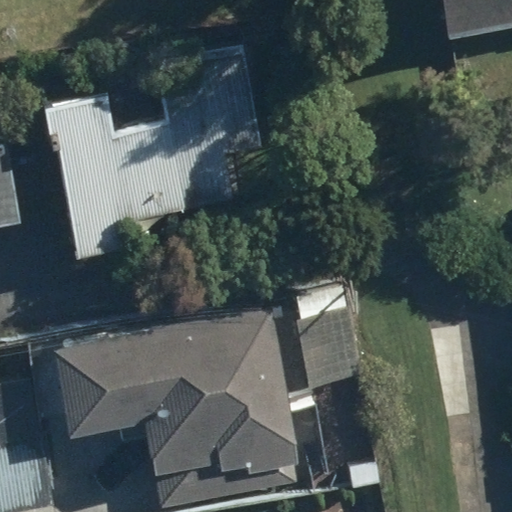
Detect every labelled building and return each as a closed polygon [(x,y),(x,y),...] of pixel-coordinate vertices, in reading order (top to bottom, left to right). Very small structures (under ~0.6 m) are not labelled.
[(511,0),(433,0),(437,19),(511,3),(511,0)] [(148,88),(26,106),(50,256),(121,245),(117,215),(225,198),(216,142),(245,137),(231,49),(145,62),(148,88)] [(0,227),(14,225),(0,132),(0,227)] [(347,281),(287,285),(294,382),(354,378),(347,281)] [(264,289),(35,331),(52,424),(129,409),(146,498),(297,470),(264,289)] [(0,498),(39,493),(22,376),(0,379),(0,498)] [(374,480),(360,394),(317,400),(331,487),(374,480)]
